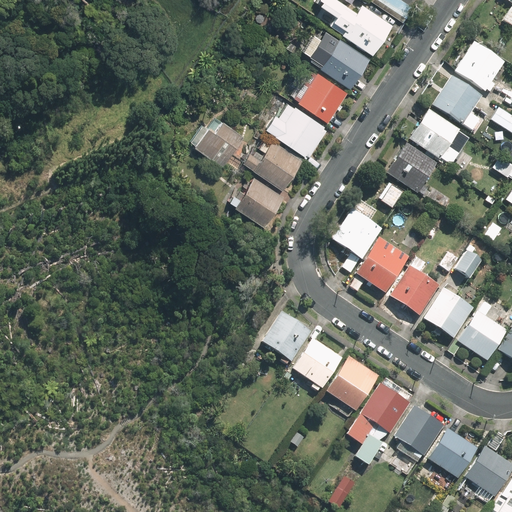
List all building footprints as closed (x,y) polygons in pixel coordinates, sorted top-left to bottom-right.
[(372,54),(394,23),(364,1),(357,10),(342,0),(340,0),(330,15),(337,20),(333,26),(372,54)] [(412,3),(406,0),(370,0),(402,20),(412,3)] [(511,20),(511,13),(506,10),(498,22),(507,28),(511,20)] [(370,57),(328,28),(322,36),(316,32),(303,50),(322,63),(321,66),(350,86),(370,57)] [(447,76),(479,97),(482,92),(485,94),(491,86),(487,83),(500,64),(469,44),(447,76)] [(346,92),(311,67),(290,96),(326,121),(346,92)] [(425,109),(455,129),(476,98),(446,78),(425,109)] [(329,126),(287,98),(268,125),(310,154),(329,126)] [(497,128),(492,136),(506,145),(511,138),(511,139),(511,120),(493,109),(486,122),(497,128)] [(403,142),(433,162),(454,131),(424,111),(403,142)] [(221,120),(214,115),(207,123),(203,120),(189,137),(223,165),(246,137),(223,118),(221,120)] [(305,157),(273,134),(268,141),(264,138),(257,147),(254,145),(243,160),(283,188),(305,157)] [(432,166),(401,145),(380,175),(411,197),(432,166)] [(494,158),(486,170),(503,182),(511,170),(494,158)] [(285,195),(255,174),(244,190),(240,187),(231,201),(265,224),(285,195)] [(385,210),(398,193),(388,185),(375,203),(385,210)] [(511,194),(507,191),(500,202),(511,210),(511,194)] [(368,217),(355,208),(351,214),(348,212),(326,244),(342,255),(335,266),(346,274),(375,231),(364,224),(368,217)] [(420,237),(431,224),(420,215),(409,228),(420,237)] [(511,223),(506,219),(502,226),(511,232),(511,223)] [(374,238),(349,276),(352,278),(345,288),(353,294),(360,284),(379,296),(404,258),(374,238)] [(463,282),(476,262),(468,257),(474,248),(467,243),(448,273),(463,282)] [(421,263),(413,258),(406,269),(404,267),(382,301),(412,320),(433,288),(413,276),(421,263)] [(426,334),(433,339),(435,336),(445,343),(467,311),(449,299),(454,292),(442,284),(416,322),(428,331),(426,334)] [(473,315),(470,313),(452,340),(451,340),(443,353),(450,358),(454,351),(452,350),(454,346),(480,363),(501,332),(481,318),(488,308),(481,304),(473,315)] [(311,334),(281,313),(260,342),(289,363),(311,334)] [(511,327),(496,354),(511,363),(511,327)] [(323,387),(343,358),(312,337),(292,366),(314,381),(312,385),(318,390),(321,386),(323,387)] [(335,407),(349,416),(354,408),(357,410),(380,374),(350,355),(327,390),(341,399),(335,407)] [(369,464),(389,433),(390,433),(415,395),(384,375),(347,433),(362,443),(355,454),(369,464)] [(446,424),(433,415),(415,403),(394,435),(400,439),(395,447),(397,448),(388,462),(407,476),(423,453),(425,455),(446,424)] [(479,447),(449,427),(429,458),(437,463),(429,476),(448,488),(455,477),(458,479),(479,447)] [(305,435),(296,430),(290,440),(298,445),(305,435)] [(473,493),(488,503),(511,468),(511,463),(486,445),(466,474),(480,484),(473,493)] [(355,482),(344,475),(328,500),(340,507),(355,482)] [(511,511),(511,476),(487,511),(511,511)] [(447,511),(451,507),(456,511),(460,511),(466,505),(451,493),(437,510),(439,511),(447,511)] [(405,511),(407,510),(396,503),(390,511),(405,511)]
